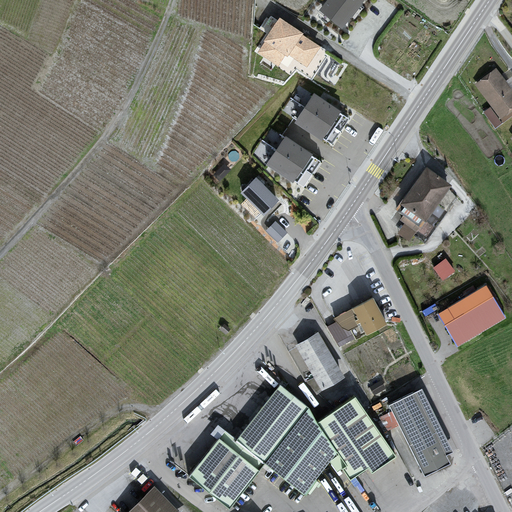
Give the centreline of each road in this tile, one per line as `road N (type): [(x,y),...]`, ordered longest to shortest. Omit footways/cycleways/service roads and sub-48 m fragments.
road 1 (secondary): [(38,511),(188,398),(255,330),(351,207)]
road 2 (residential): [(351,207),(477,456)]
road 3 (secondary): [(351,207),(489,0)]
road 4 (unknown): [(416,108),(260,0)]
